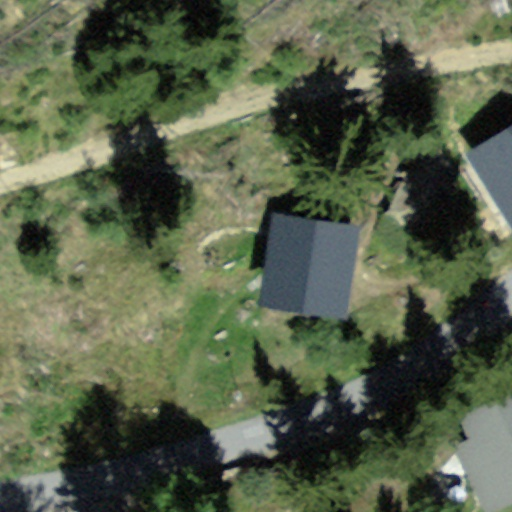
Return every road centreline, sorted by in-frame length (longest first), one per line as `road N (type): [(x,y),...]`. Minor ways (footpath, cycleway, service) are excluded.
road 1 (residential): [(0,493),(288,433),(384,384),(511,293)]
road 2 (track): [(511,52),(222,112),(0,174)]
